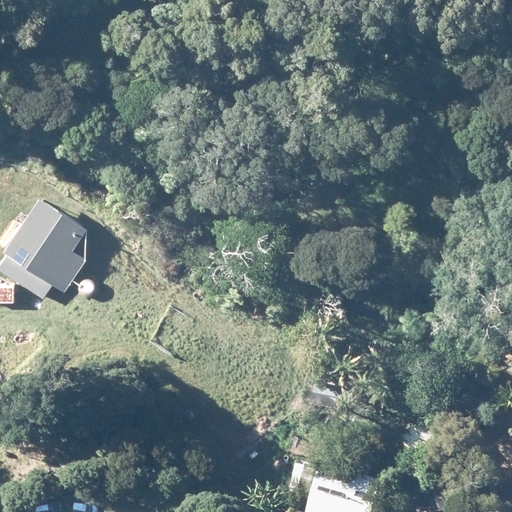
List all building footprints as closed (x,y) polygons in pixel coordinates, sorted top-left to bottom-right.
[(42,200),(5,254),(65,294),(89,259),(76,251),(89,232),(42,200)] [(0,299),(16,300),(16,282),(0,281),(0,299)] [(403,435),(413,468),(446,459),(436,424),(403,435)] [(310,511),(388,511),(391,504),(380,501),(386,482),(325,463),(310,511)] [(449,511),(459,509),(452,483),(435,487),(441,511),(449,511)]
